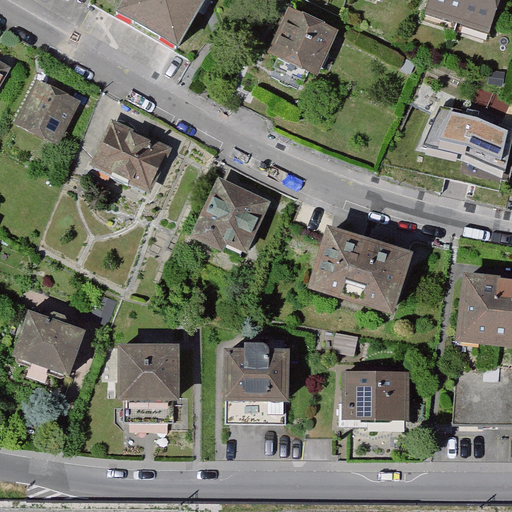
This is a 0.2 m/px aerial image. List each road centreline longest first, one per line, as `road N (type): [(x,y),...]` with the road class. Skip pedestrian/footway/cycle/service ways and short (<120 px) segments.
road 1 (residential): [(0,6),(170,106),(337,188),(511,230)]
road 2 (residential): [(511,491),(102,490),(0,468)]
